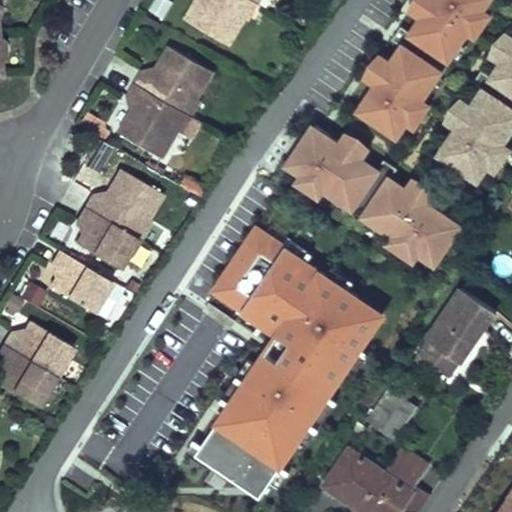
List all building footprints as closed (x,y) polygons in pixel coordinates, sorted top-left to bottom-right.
[(153,0),(149,11),(165,18),(173,0),(153,0)] [(196,0),(188,15),(236,42),(260,0),(196,0)] [(450,59),(461,43),(464,45),(472,34),(473,33),(470,31),(484,10),(490,0),(445,0),(447,1),(432,24),(425,19),(415,35),(404,27),(395,40),(406,48),(395,64),(401,68),(385,92),(376,85),(360,109),(399,136),(422,101),(425,103),(426,102),(434,90),(431,88),(442,72),(445,75),(454,61),(450,59)] [(432,24),(447,1),(445,0),(422,0),(414,12),(425,19),(432,24)] [(478,38),(493,16),(484,10),(470,31),(473,33),(472,34),(478,38)] [(138,98),(121,126),(168,153),(217,68),(171,41),(154,69),(146,66),(130,93),(138,98)] [(385,92),(401,68),(384,56),(368,80),(385,92)] [(511,67),(511,70),(504,65),(495,79),(484,71),(475,84),(486,92),(476,106),(475,107),(482,112),(467,135),(457,128),(440,153),(479,179),(488,166),(503,145),(505,147),(511,137),(511,132),(511,131),(511,67)] [(467,135),(482,112),(475,107),(476,106),(465,99),(448,123),(457,129),(457,128),(467,135)] [(417,128),(432,106),(426,102),(425,103),(422,101),(408,122),(417,128)] [(414,262),(420,253),(436,263),(463,224),(433,203),(432,203),(426,212),(403,197),(408,190),(407,190),(392,180),(400,169),(386,160),(379,171),(364,160),(359,168),(336,152),(342,143),(341,142),(318,126),(291,165),(305,174),(299,182),(321,198),(325,191),(336,199),(338,197),(354,207),(352,210),(366,220),(368,217),(383,227),(381,230),(393,238),(388,244),(414,262)] [(364,160),(372,150),(347,133),(341,142),(342,143),(336,152),(359,168),(364,160)] [(101,169),(109,145),(96,140),(88,164),(101,169)] [(497,172),(511,151),(505,147),(503,145),(488,166),(497,172)] [(87,219),(76,237),(122,263),(165,188),(119,162),(102,193),(95,188),(79,215),(87,219)] [(180,188),(201,196),(206,183),(185,175),(180,188)] [(433,203),(439,195),(414,179),(407,190),(408,190),(403,197),(426,212),(432,203),(433,203)] [(382,305),(255,223),(210,292),(269,330),(194,446),(261,489),(382,305)] [(126,262),(142,273),(157,250),(140,240),(126,262)] [(59,264),(50,280),(94,307),(111,278),(60,247),(52,260),(59,264)] [(39,304),(47,289),(29,280),(22,295),(39,304)] [(499,309),(463,284),(428,336),(431,338),(460,358),(464,360),(499,309)] [(97,310),(105,317),(125,293),(117,287),(97,310)] [(0,353),(5,357),(0,364),(0,376),(40,399),(74,339),(30,313),(20,330),(12,326),(0,347),(0,353)] [(460,358),(431,338),(423,350),(452,370),(460,358)] [(383,388),(368,410),(395,428),(409,406),(383,388)] [(511,511),(511,434),(458,511),(511,511)] [(393,472),(411,445),(399,437),(381,464),(393,472)] [(351,444),(325,483),(363,508),(368,511),(393,511),(401,501),(415,510),(429,489),(415,480),(430,458),(411,445),(393,472),(381,464),(351,444)]
